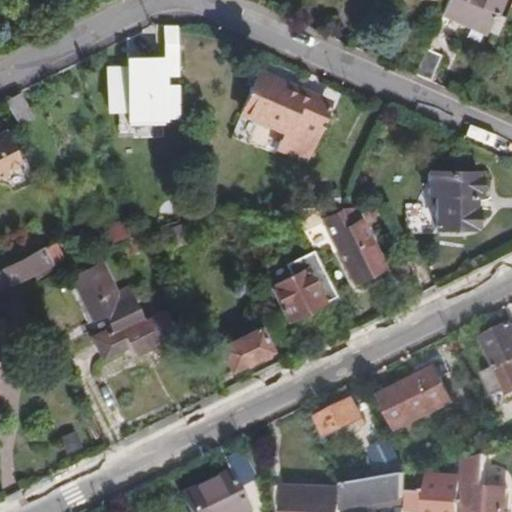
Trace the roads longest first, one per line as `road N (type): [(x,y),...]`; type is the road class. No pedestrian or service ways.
road 1 (residential): [(33,511),(511,276)]
road 2 (residential): [(511,141),(185,0)]
road 3 (residential): [(0,75),(152,0)]
